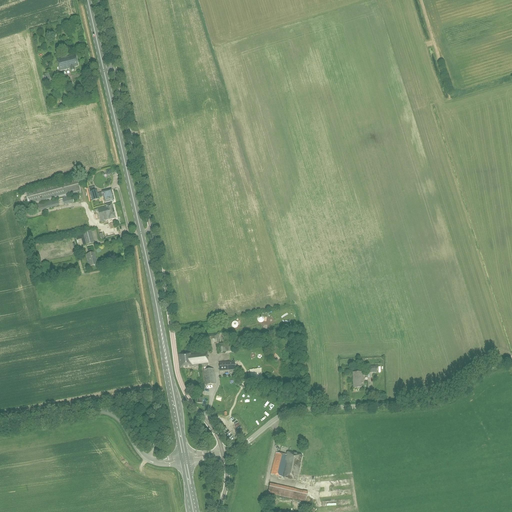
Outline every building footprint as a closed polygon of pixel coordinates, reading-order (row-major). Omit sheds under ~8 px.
[(76,55),(56,60),(59,71),(70,68),(70,71),(75,70),(74,67),(78,66),(76,55)] [(49,73),(45,74),(48,87),(55,85),(52,72),(49,73)] [(29,206),(81,193),(77,178),(25,192),(29,206)] [(114,201),(111,190),(102,193),(97,194),(97,191),(90,192),(92,201),(99,199),(98,198),(103,196),(105,203),(114,201)] [(73,199),(72,196),(33,206),(35,212),(74,202),(73,199)] [(104,221),(105,224),(110,222),(109,220),(116,219),(112,204),(105,205),(105,206),(97,208),(100,221),(104,221)] [(89,208),(78,211),(80,220),(91,217),(89,208)] [(91,230),(82,233),(86,245),(94,243),(91,230)] [(86,255),(90,267),(97,265),(94,253),(86,255)] [(207,335),(207,341),(208,343),(210,343),(216,343),(216,342),(219,342),(219,341),(218,334),(207,335)] [(233,351),(232,343),(220,344),(220,352),(233,351)] [(178,355),(180,369),(192,367),(208,366),(206,351),(190,353),(190,354),(178,355)] [(220,372),(235,371),(234,362),(219,363),(220,372)] [(215,384),(213,369),(203,370),(205,385),(215,384)] [(352,372),(353,388),(361,387),(361,383),(363,383),(363,376),(364,376),(364,372),(363,372),(352,372)] [(296,481),(302,456),(287,453),(287,456),(276,453),(271,474),(296,481)] [(270,483),(269,485),(269,487),(267,494),(282,497),(285,487),(270,483)]
